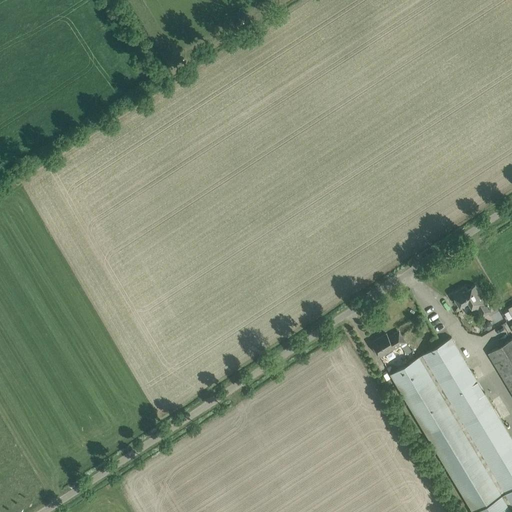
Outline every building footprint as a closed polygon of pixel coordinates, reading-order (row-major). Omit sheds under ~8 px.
[(491,311),(475,284),(468,288),(466,285),(453,293),(460,305),(468,301),(474,311),(477,309),(482,316),(491,311)] [(504,302),(500,296),(494,299),(498,306),(504,302)] [(389,336),(386,333),(372,342),(380,356),(399,345),(399,346),(406,342),(399,330),(389,336)] [(511,511),(511,436),(457,345),(452,336),(390,373),(473,511),(511,511)] [(511,337),(488,352),(511,391),(511,337)]
